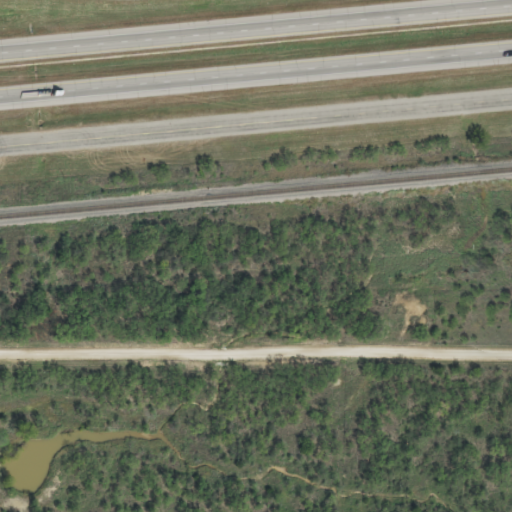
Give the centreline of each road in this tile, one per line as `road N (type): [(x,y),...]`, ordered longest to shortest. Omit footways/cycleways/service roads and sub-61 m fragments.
road 1 (motorway): [(0,95),(511,47)]
road 2 (motorway): [(511,3),(0,50)]
road 3 (tertiary): [(511,100),(0,146)]
road 4 (residential): [(511,354),(0,371)]
